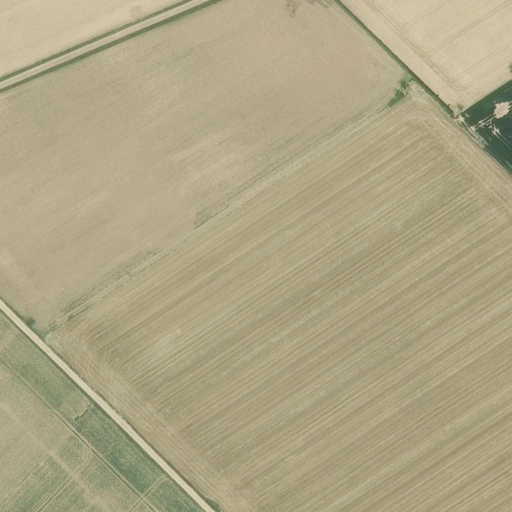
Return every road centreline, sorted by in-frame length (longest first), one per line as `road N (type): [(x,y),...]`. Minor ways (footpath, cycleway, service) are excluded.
road 1 (track): [(207,511),(0,304)]
road 2 (unclassified): [(0,89),(214,0)]
